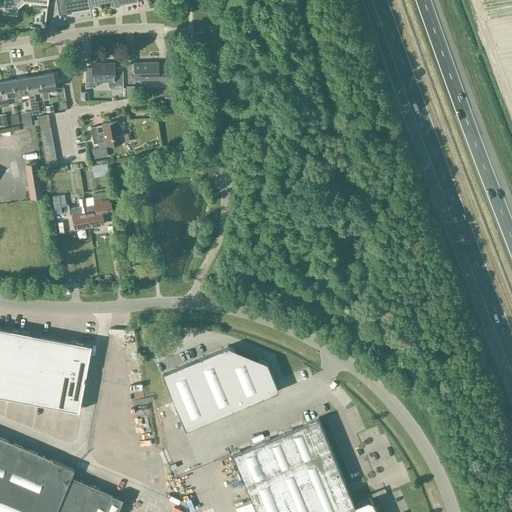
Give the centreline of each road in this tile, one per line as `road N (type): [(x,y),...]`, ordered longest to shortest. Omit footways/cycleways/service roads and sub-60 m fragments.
road 1 (tertiary): [(453,511),(425,448),(388,399),(336,354),(285,326),(207,304),(0,300)]
road 2 (motorway): [(379,0),(511,352)]
road 3 (motorway): [(511,237),(423,0)]
